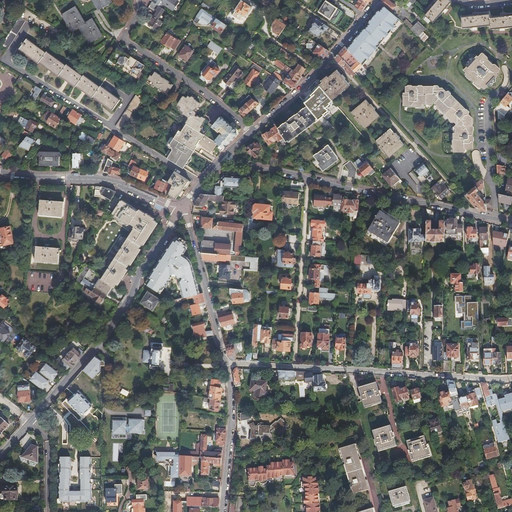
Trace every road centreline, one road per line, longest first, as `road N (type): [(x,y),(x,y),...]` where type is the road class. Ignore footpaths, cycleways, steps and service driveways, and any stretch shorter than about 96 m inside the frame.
road 1 (residential): [(219,160),(511,222)]
road 2 (residential): [(511,377),(225,363)]
road 3 (residential): [(180,209),(95,347),(30,421)]
road 4 (residential): [(251,132),(204,90),(126,41),(140,0)]
road 5 (tertiary): [(180,209),(109,180),(0,175)]
road 6 (residential): [(225,363),(180,209)]
road 7 (residential): [(222,511),(231,402),(225,363)]
road 8 (tertiary): [(346,37),(251,132)]
